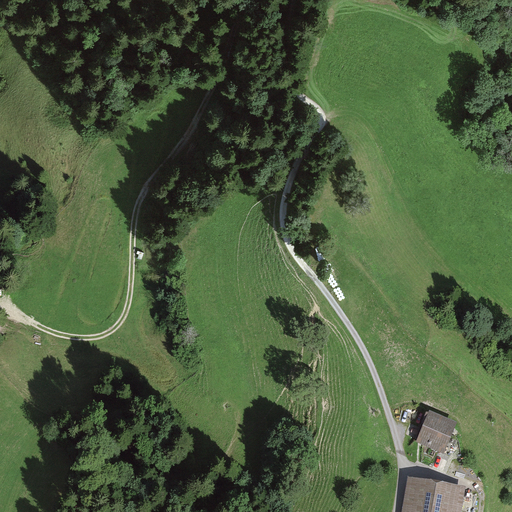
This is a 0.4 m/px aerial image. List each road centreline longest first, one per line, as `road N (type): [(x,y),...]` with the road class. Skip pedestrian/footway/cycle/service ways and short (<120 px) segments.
road 1 (track): [(397,511),(400,453),(381,391),(349,325),(284,229),(285,199),(319,120),(294,87),(291,56)]
road 2 (track): [(0,308),(82,337),(102,335),(121,319),(144,191),(223,70),(251,0)]
road 3 (track): [(415,215),(363,120),(342,113),(319,120)]
